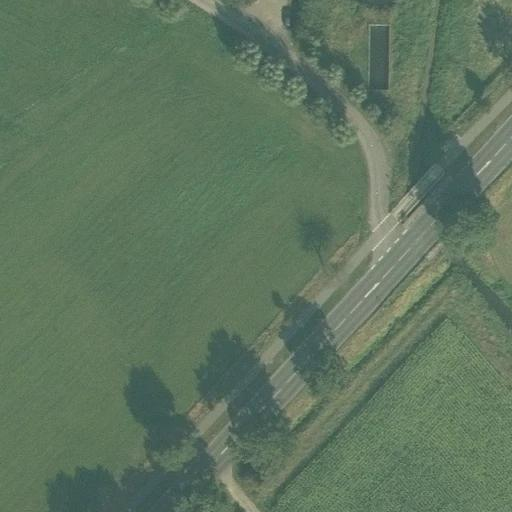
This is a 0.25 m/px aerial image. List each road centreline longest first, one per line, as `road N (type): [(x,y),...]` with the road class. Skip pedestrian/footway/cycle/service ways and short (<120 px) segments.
road 1 (secondary): [(511,136),(167,511)]
road 2 (track): [(392,266),(381,232),(382,187),(356,127),(272,52)]
